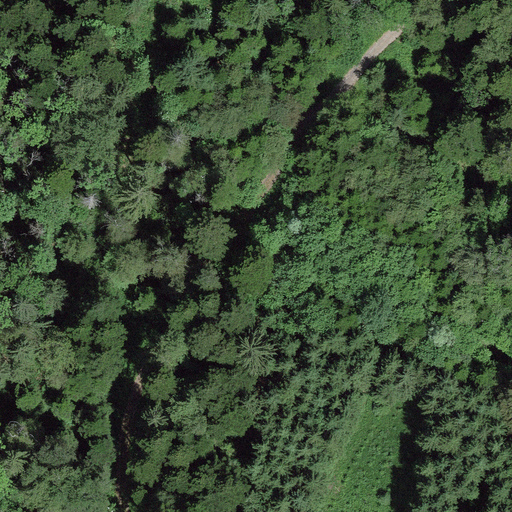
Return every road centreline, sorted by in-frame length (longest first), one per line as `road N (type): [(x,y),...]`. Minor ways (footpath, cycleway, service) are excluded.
road 1 (track): [(331,86),(147,343),(122,423),(121,511)]
road 2 (track): [(444,0),(331,86)]
